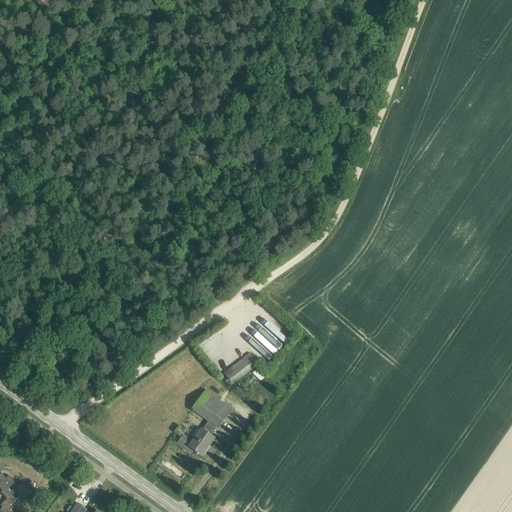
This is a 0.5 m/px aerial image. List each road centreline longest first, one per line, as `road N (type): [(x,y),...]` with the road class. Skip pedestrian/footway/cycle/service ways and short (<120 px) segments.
road 1 (track): [(424,0),(327,232),(58,424),(51,438)]
road 2 (tertiary): [(179,511),(0,383)]
